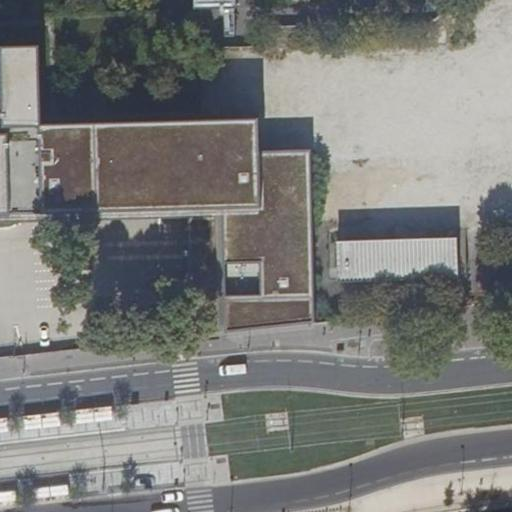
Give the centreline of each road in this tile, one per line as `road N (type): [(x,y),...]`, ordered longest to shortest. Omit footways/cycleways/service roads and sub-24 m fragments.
road 1 (primary): [(511,370),(379,381),(257,372),(0,402)]
road 2 (primary): [(105,511),(313,486),(411,457),(511,441)]
